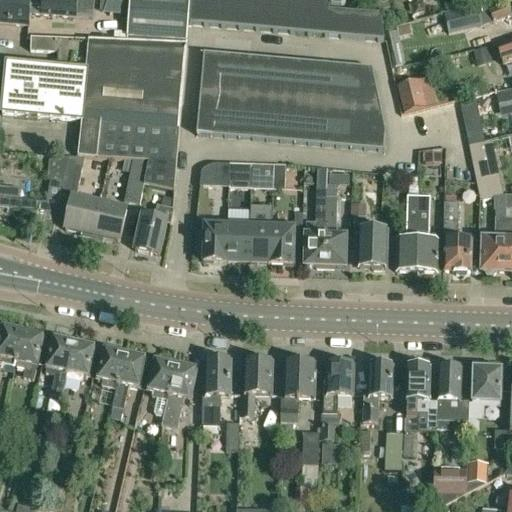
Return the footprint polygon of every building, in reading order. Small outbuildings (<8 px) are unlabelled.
[(12,0),(12,3),(0,1),(0,26),(29,29),(30,16),(76,20),(78,3),(45,0),(12,0)] [(179,45),(182,0),(107,0),(107,1),(103,1),(102,12),(106,12),(106,13),(133,15),(131,41),(179,45)] [(207,0),(191,0),(189,27),(205,28),(207,0)] [(225,0),(207,0),(205,28),(223,30),(225,0)] [(243,1),(227,0),(225,0),(223,30),(241,32),(243,1)] [(330,0),(271,0),(271,4),(279,4),(296,6),(314,7),(330,9),(330,0)] [(330,0),(330,9),(332,9),(341,10),(347,0),(330,0)] [(261,3),(243,1),(241,32),(258,33),(261,3)] [(271,4),(261,3),(258,33),(276,35),(279,4),(271,4)] [(296,6),(279,4),(276,35),(294,36),(296,6)] [(458,13),(463,11),(460,4),(448,8),(451,15),(454,14),(458,13)] [(477,9),(443,17),(448,36),(482,28),(494,25),(511,18),(511,5),(490,13),(488,6),(477,9)] [(314,7),(296,6),(294,36),(311,38),(314,7)] [(314,7),(311,38),(329,40),(332,9),(330,9),(314,7)] [(331,14),(329,40),(356,42),(358,16),(331,14)] [(358,16),(356,42),(384,45),(379,18),(364,17),(358,16)] [(405,67),(398,34),(387,36),(395,69),(405,67)] [(97,161),(135,163),(149,164),(176,166),(179,132),(186,48),(36,41),(35,54),(71,57),(70,73),(8,67),(3,116),(86,124),(101,125),(97,161)] [(511,47),(496,53),(501,69),(511,64),(511,47)] [(493,65),(489,50),(473,54),(477,69),(493,65)] [(204,56),(196,138),(213,139),(384,154),(385,135),(372,71),(204,56)] [(424,103),(419,83),(397,89),(404,116),(437,108),(435,100),(424,103)] [(511,112),(511,95),(498,98),(502,115),(511,112)] [(493,110),(490,96),(471,99),(465,101),(467,115),(493,110)] [(481,145),(475,117),(463,120),(470,148),(481,145)] [(481,145),(470,148),(481,203),(505,198),(494,142),(481,145)] [(441,156),(441,154),(431,155),(423,155),(423,164),(425,164),(425,167),(442,167),(441,156)] [(64,184),(70,159),(49,158),(48,183),(52,184),(64,184)] [(65,185),(63,191),(77,194),(84,160),(70,159),(64,184),(65,185)] [(140,208),(144,187),(149,164),(135,163),(127,205),(140,208)] [(174,194),(176,166),(149,164),(144,187),(174,194)] [(230,167),(217,167),(209,168),(202,173),(201,174),(199,189),(229,190),(229,192),(230,192),(230,167)] [(252,193),(253,168),(230,167),(230,192),(252,193)] [(252,193),(274,194),(275,169),(253,168),(252,193)] [(0,199),(21,201),(22,191),(0,188),(0,176),(0,173),(0,172),(0,199)] [(348,176),(330,176),(330,187),(348,187),(348,176)] [(408,197),(418,197),(417,181),(409,180),(408,197)] [(65,185),(64,184),(52,184),(46,206),(59,209),(63,191),(65,185)] [(326,272),(328,201),(328,194),(319,194),(318,226),(307,226),(307,239),(305,269),(316,269),(318,272),(326,272)] [(417,275),(419,197),(408,197),(407,243),(397,243),(396,275),(417,275)] [(429,244),(430,220),(430,198),(419,197),(417,275),(438,276),(439,244),(429,244)] [(0,209),(20,212),(21,201),(0,199),(0,209)] [(93,239),(100,207),(73,201),(66,233),(93,239)] [(328,201),(326,272),(334,272),(336,270),(346,270),(347,240),(337,240),(338,201),(328,201)] [(506,214),(506,201),(494,201),(495,214),(506,214)] [(40,204),(21,202),(20,212),(39,214),(40,204)] [(128,213),(100,207),(93,239),(121,244),(128,213)] [(359,207),(358,223),(367,223),(367,208),(359,207)] [(459,207),(445,207),(444,255),(446,255),(446,274),(457,274),(459,277),(466,277),(468,275),(471,275),(472,243),(458,243),(459,207)] [(159,258),(166,226),(171,227),(175,212),(158,208),(155,220),(143,218),(135,253),(159,258)] [(505,275),(507,221),(496,221),(495,243),(484,243),(483,274),(486,274),(487,278),(495,278),(497,275),(505,275)] [(227,266),(228,224),(205,223),(204,265),(227,266)] [(367,234),(367,223),(356,223),(355,247),(360,247),(359,270),(373,271),(374,274),(382,274),(383,271),(386,271),(387,234),(367,234)] [(249,267),(250,225),(228,224),(227,266),(249,267)] [(271,268),(272,226),(250,225),(249,267),(271,268)] [(272,226),(271,268),(293,269),(294,226),(272,226)] [(16,370),(24,335),(17,333),(17,331),(7,328),(6,331),(3,330),(0,343),(0,371),(5,373),(6,368),(16,370)] [(35,383),(38,369),(44,339),(41,338),(42,336),(31,334),(31,336),(24,335),(16,370),(26,373),(24,381),(35,383)] [(62,401),(67,381),(75,346),(68,345),(68,342),(58,339),(57,342),(54,341),(46,377),(56,379),(51,399),(62,401)] [(75,346),(67,381),(82,385),(83,379),(89,380),(95,351),(92,350),(92,347),(82,345),(81,347),(75,346)] [(118,392),(125,357),(119,356),(120,353),(108,351),(108,353),(105,353),(98,382),(104,383),(103,389),(118,392)] [(132,358),(125,357),(118,392),(112,419),(121,421),(127,394),(133,396),(135,390),(140,392),(146,362),(142,361),(143,359),(132,356),(132,358)] [(217,430),(218,418),(218,400),(230,400),(231,365),(227,365),(227,361),(217,361),(216,364),(208,364),(206,399),(203,399),(202,430),(217,430)] [(165,421),(168,404),(176,369),(169,367),(170,364),(159,362),(159,365),(155,364),(149,393),(154,394),(153,401),(159,402),(156,416),(157,419),(165,421)] [(259,366),(247,365),(245,398),(243,398),(242,420),(255,421),(255,398),(272,399),(274,366),(270,366),(269,363),(260,362),(259,366)] [(316,368),(287,366),(286,396),(283,395),(281,426),(299,427),(300,402),(314,403),(316,368)] [(178,432),(184,408),(185,401),(190,403),(197,373),(193,372),(194,370),(183,368),(182,370),(176,369),(168,404),(165,421),(163,429),(178,432)] [(355,369),(328,368),(327,399),(324,399),(323,418),(338,418),(338,399),(353,400),(355,369)] [(379,369),(371,369),(370,399),(365,399),(364,427),(379,427),(379,401),(392,402),(393,370),(389,370),(387,368),(381,368),(379,369)] [(439,403),(439,405),(438,432),(438,433),(450,433),(450,418),(461,418),(462,372),(460,372),(457,370),(451,370),(448,372),(440,371),(439,403)] [(469,408),(469,434),(480,434),(480,422),(484,422),(484,405),(500,406),(501,374),(498,374),(496,371),(489,370),(486,373),(474,373),(473,408),(469,408)] [(420,405),(429,405),(430,371),(407,371),(406,404),(407,404),(407,422),(405,422),(404,435),(419,436),(419,423),(420,405)] [(239,454),(240,426),(229,426),(228,454),(239,454)] [(335,445),(335,429),(322,429),(321,444),(335,445)] [(370,458),(371,435),(361,434),(360,457),(370,458)] [(319,468),(320,436),(304,435),(303,467),(319,468)] [(419,437),(405,436),(404,458),(419,458),(419,437)] [(387,438),(386,474),(403,474),(404,438),(387,438)] [(467,497),(489,485),(490,464),(468,464),(467,471),(467,497)] [(467,471),(435,470),(433,511),(442,511),(467,497),(467,471)] [(304,491),(296,491),(295,511),(314,511),(315,501),(315,491),(304,491)]
